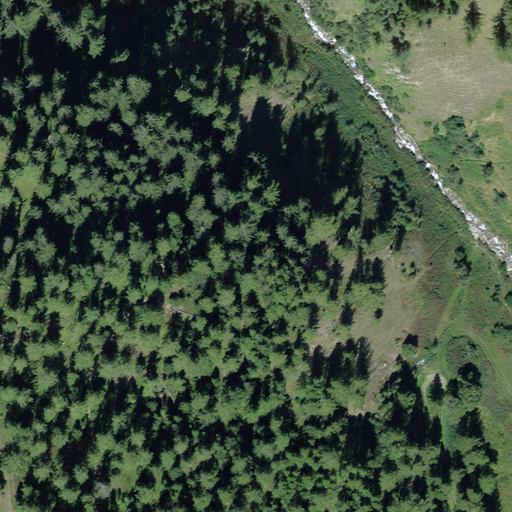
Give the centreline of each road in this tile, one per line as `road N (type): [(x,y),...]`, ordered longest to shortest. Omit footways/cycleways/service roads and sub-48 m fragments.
road 1 (track): [(459,511),(424,370)]
road 2 (track): [(424,370),(414,468),(421,511)]
road 3 (track): [(424,370),(463,336),(484,340),(511,389)]
